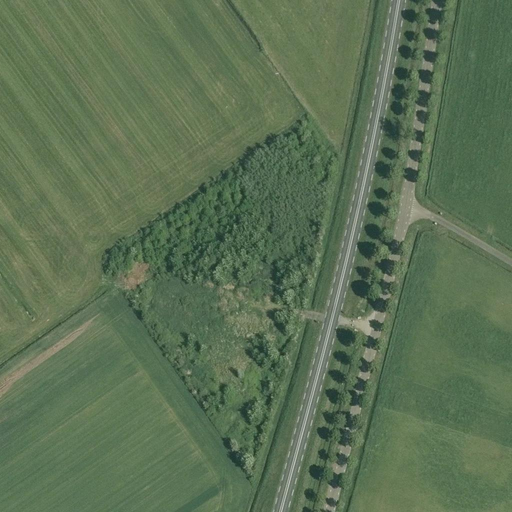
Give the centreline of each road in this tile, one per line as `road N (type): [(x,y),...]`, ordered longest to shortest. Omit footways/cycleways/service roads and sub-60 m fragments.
road 1 (primary): [(280,511),(357,211),(396,0)]
road 2 (unclassified): [(330,511),(406,210),(437,0)]
